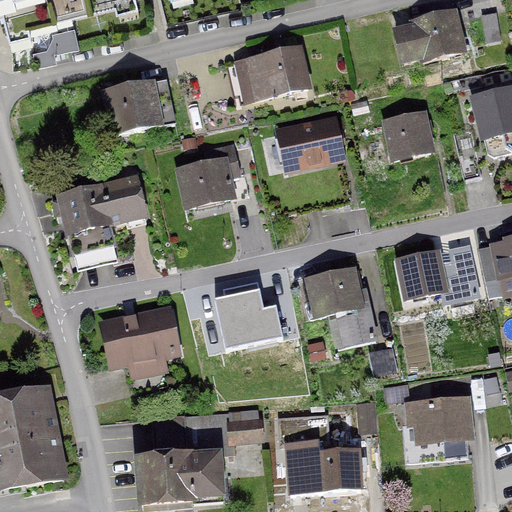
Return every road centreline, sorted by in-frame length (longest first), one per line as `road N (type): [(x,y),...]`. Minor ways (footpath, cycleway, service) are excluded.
road 1 (residential): [(52,309),(511,213)]
road 2 (residential): [(0,87),(389,0)]
road 3 (residential): [(95,496),(52,309)]
